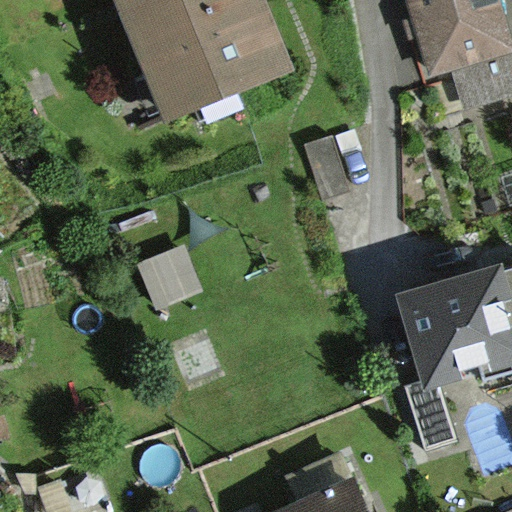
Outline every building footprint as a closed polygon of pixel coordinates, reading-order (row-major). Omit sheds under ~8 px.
[(115,0),(165,122),(297,69),(269,0),(115,0)] [(511,43),(498,0),(409,0),(414,16),(404,19),(425,87),(434,84),(444,115),(511,93),(511,43)] [(333,136),(305,145),(325,202),(353,193),(333,136)] [(184,248),(140,267),(159,309),(203,289),(184,248)] [(503,261),(397,294),(423,380),(426,388),(440,384),(461,378),(459,371),(480,365),(484,378),(511,369),(511,269),(506,271),(503,261)] [(426,388),(423,380),(407,385),(426,447),(457,438),(440,384),(426,388)] [(367,511),(352,476),(270,511),(367,511)]
